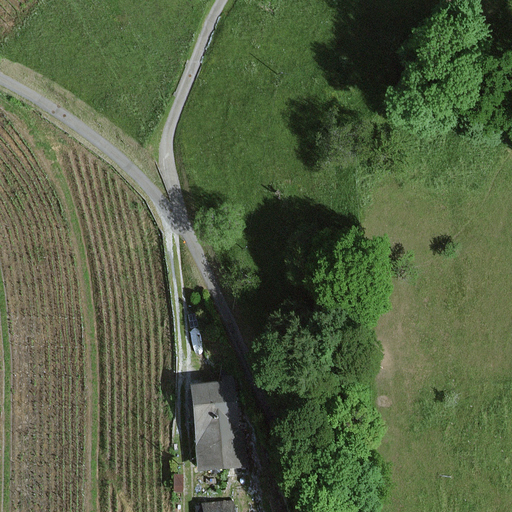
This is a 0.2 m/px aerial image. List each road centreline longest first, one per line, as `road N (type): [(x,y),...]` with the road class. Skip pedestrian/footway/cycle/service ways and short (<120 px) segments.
road 1 (unclassified): [(308,511),(177,221),(123,162),(0,76)]
road 2 (track): [(188,377),(173,217)]
